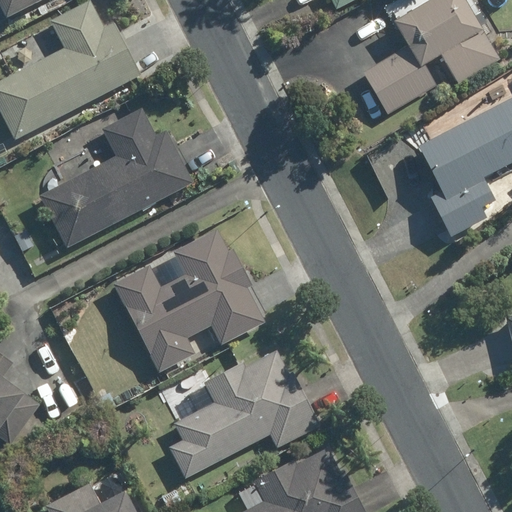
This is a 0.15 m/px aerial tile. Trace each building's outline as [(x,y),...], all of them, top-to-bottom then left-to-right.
[(0,0),(0,20),(39,0),(0,0)] [(333,0),(338,9),(354,0),(333,0)] [(479,25),(485,22),(480,12),(473,16),(463,0),(429,0),(393,22),(407,45),(362,72),(386,113),(435,84),(424,64),(441,54),(458,83),(499,58),(479,25)] [(64,49),(0,81),(0,112),(13,139),(140,75),(114,23),(103,29),(89,1),(49,20),(64,49)] [(511,98),(417,146),(441,193),(430,198),(450,236),(499,211),(482,178),(511,162),(511,98)] [(140,109),(102,129),(116,157),(40,196),(66,247),(70,245),(75,255),(159,212),(154,202),(192,182),(166,132),(155,137),(140,109)] [(148,267),(113,284),(158,371),(194,352),(186,338),(210,325),(220,345),(264,323),(246,288),(251,286),(232,250),(227,252),(216,231),(172,254),(183,275),(159,287),(148,267)] [(32,245),(25,232),(13,238),(22,252),(32,245)] [(213,403),(173,424),(182,441),(168,448),(184,479),(268,434),(276,449),(320,425),(292,372),(288,375),(276,351),(243,368),(241,363),(202,383),(213,403)] [(0,437),(9,444),(38,405),(0,377),(11,363),(0,354),(0,437)] [(64,356),(44,368),(68,407),(88,395),(64,356)] [(115,407),(108,392),(98,397),(105,412),(115,407)] [(364,511),(342,470),(339,472),(327,450),(296,466),(293,460),(253,481),(264,502),(245,511),(364,511)] [(88,484),(45,506),(47,511),(133,511),(123,491),(99,503),(88,484)] [(174,491),(161,498),(166,508),(180,501),(174,491)]
